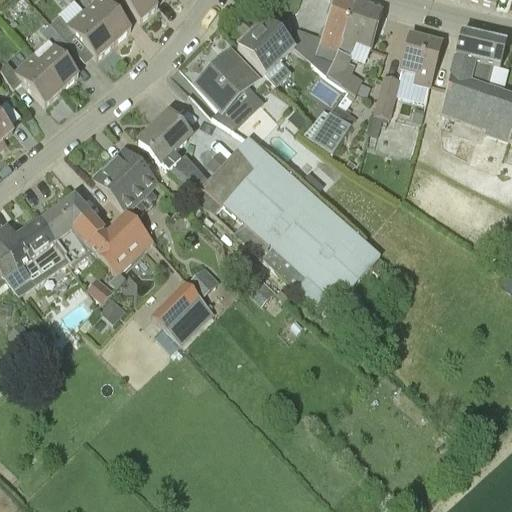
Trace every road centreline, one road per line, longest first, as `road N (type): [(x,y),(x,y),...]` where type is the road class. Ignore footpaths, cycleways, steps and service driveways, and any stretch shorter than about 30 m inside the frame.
road 1 (unclassified): [(0,192),(158,63),(211,0)]
road 2 (tertiary): [(511,34),(386,0)]
